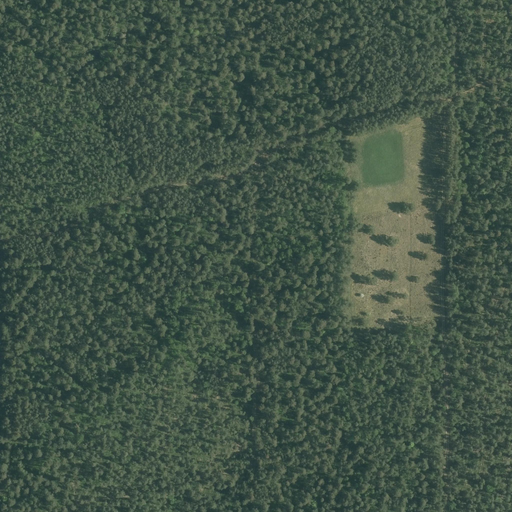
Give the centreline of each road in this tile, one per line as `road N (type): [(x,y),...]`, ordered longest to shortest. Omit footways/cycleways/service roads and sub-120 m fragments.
road 1 (track): [(0,242),(40,238),(182,183),(228,179),(302,137),(511,78)]
road 2 (track): [(445,511),(446,99)]
